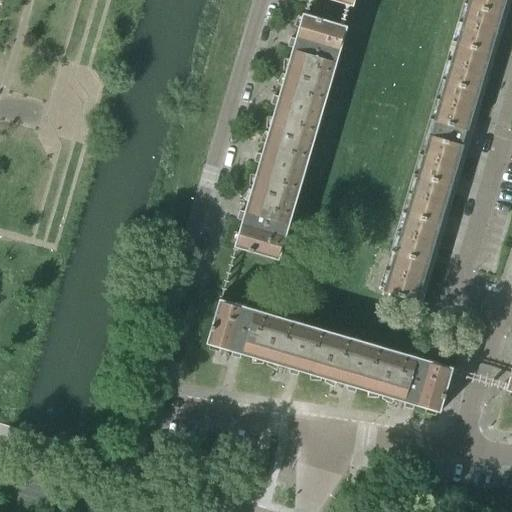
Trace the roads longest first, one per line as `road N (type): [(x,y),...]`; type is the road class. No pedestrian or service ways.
road 1 (residential): [(327,430),(160,404),(146,392),(261,0)]
road 2 (residential): [(501,140),(462,275),(470,295),(497,317)]
road 3 (residential): [(460,449),(497,317)]
road 4 (residential): [(460,449),(327,430)]
